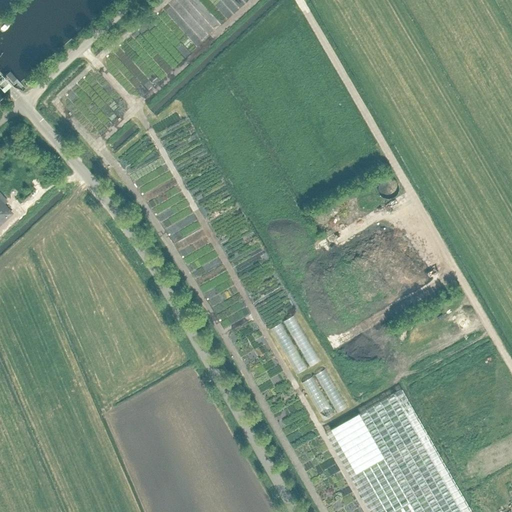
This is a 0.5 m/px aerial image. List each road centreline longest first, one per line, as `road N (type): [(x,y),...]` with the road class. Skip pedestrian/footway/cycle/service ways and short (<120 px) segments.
road 1 (tertiary): [(296,511),(162,278),(22,102)]
road 2 (unknown): [(298,0),(393,162)]
